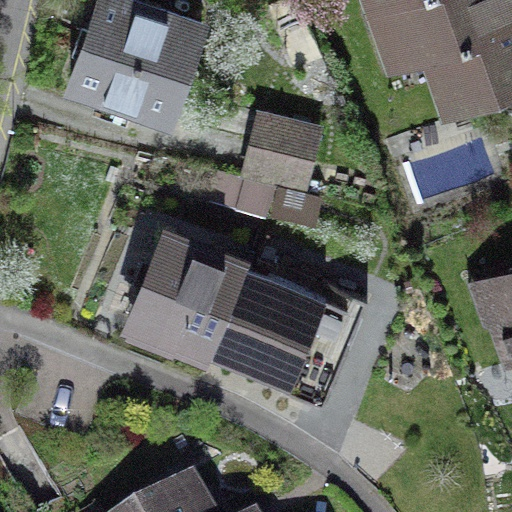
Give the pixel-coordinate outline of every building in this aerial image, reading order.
[(212,36),(112,0),(100,0),(67,91),(177,131),(212,36)] [(511,0),(357,0),(387,81),(423,69),(445,132),(511,108),(511,0)] [(245,169),(302,182),(316,124),(259,111),(245,169)] [(408,152),(419,188),(494,166),(484,130),(408,152)] [(274,185),(219,170),(212,196),(267,211),(274,185)] [(319,196),(281,187),(275,210),(313,220),(319,196)] [(123,321),(220,362),(260,270),(163,228),(123,321)] [(510,363),(511,362),(511,267),(452,287),(480,373),(510,363)] [(306,289),(260,270),(220,362),(317,404),(366,290),(315,268),(306,289)] [(207,511),(190,483),(140,511),(207,511)]
